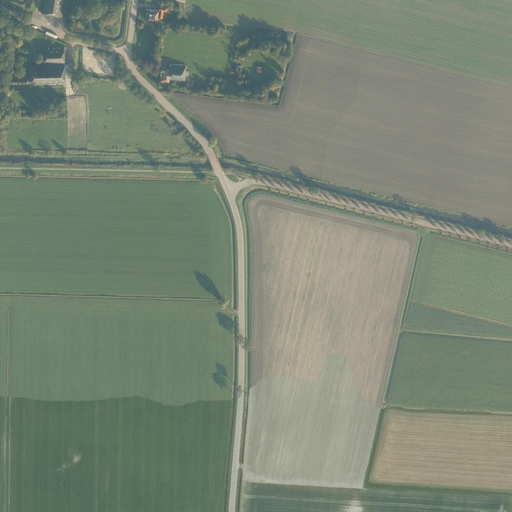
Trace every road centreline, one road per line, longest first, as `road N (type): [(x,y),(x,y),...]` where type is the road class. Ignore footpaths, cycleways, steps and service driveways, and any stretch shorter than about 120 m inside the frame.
road 1 (secondary): [(232,511),(240,232),(228,192)]
road 2 (tertiary): [(511,244),(250,181)]
road 3 (track): [(219,173),(0,169)]
road 4 (secondary): [(228,192),(208,147),(131,67),(127,53)]
road 5 (unclassified): [(127,53),(60,35),(0,6)]
